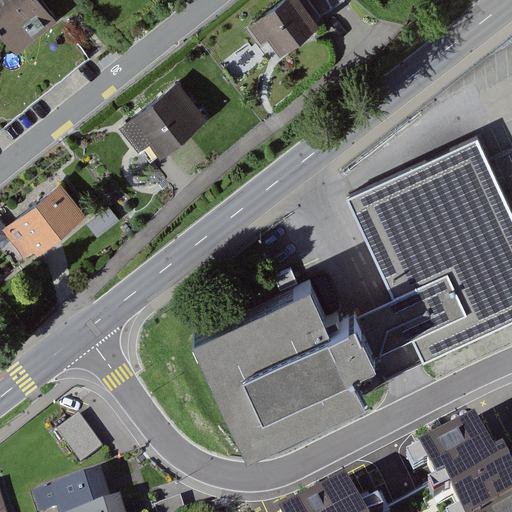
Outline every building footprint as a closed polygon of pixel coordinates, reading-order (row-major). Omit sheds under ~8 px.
[(0,0),(0,25),(14,43),(51,14),(39,0),(0,0)] [(295,0),(291,0),(252,29),(261,42),(270,35),(282,52),(316,28),(295,0)] [(309,0),(321,15),(340,0),(309,0)] [(174,84),(122,126),(149,159),(201,116),(174,84)] [(477,135),(348,194),(424,359),(511,318),(511,210),(488,159),(477,135)] [(61,188),(7,230),(29,259),(83,217),(61,188)] [(247,309),(194,334),(248,449),(363,395),(349,366),(375,354),(355,311),(343,317),(339,308),(325,314),(309,280),(275,296),(270,285),(242,298),(247,309)] [(59,428),(82,461),(103,447),(81,414),(59,428)] [(478,419),(423,447),(441,481),(432,486),(439,500),(458,491),(468,511),(481,511),(511,495),(511,464),(506,452),(498,456),(478,419)] [(85,511),(108,504),(97,474),(38,493),(44,511),(60,506),(62,511),(85,511)] [(346,476),(276,511),(275,511),(366,511),(365,509),(380,501),(377,494),(360,503),(346,476)] [(511,511),(511,495),(481,511),(511,511)] [(181,497),(155,505),(156,511),(178,511),(185,510),(181,497)] [(120,511),(117,501),(108,504),(85,511),(120,511)]
